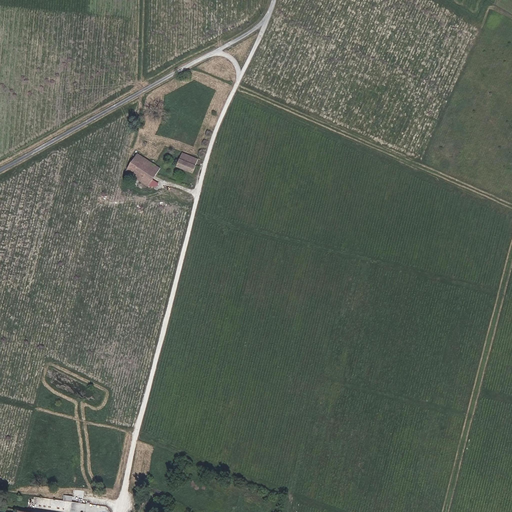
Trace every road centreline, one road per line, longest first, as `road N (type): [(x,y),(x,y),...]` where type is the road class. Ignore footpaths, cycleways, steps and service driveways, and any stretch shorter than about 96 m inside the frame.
road 1 (track): [(119,511),(209,147),(263,22)]
road 2 (unclassified): [(274,0),(263,22),(0,170)]
